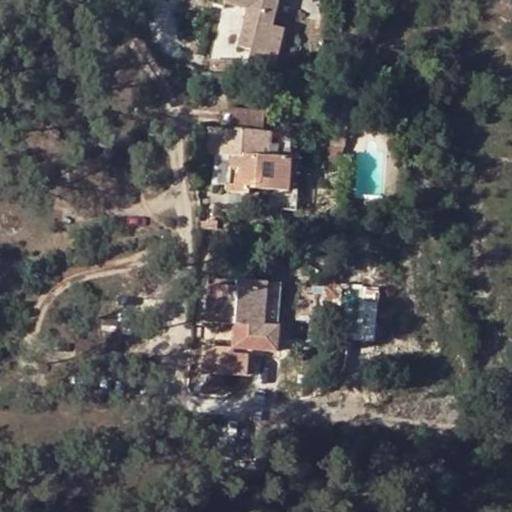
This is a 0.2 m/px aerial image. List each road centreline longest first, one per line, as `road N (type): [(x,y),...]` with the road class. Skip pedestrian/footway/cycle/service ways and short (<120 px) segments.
road 1 (residential): [(179,238),(51,288),(26,350),(33,372),(45,379),(176,393),(181,295)]
road 2 (residential): [(179,238),(177,134),(160,70),(114,0)]
